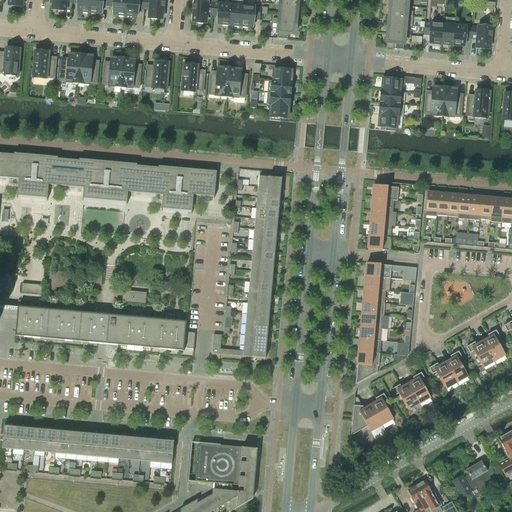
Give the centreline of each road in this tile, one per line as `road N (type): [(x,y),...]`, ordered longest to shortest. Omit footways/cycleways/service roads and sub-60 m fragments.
road 1 (residential): [(337,500),(511,400)]
road 2 (residential): [(199,381),(0,362)]
road 3 (residential): [(0,393),(196,414)]
road 4 (tertiary): [(326,58),(309,251)]
road 5 (tertiary): [(334,253),(350,61)]
road 6 (tertiary): [(309,251),(294,405)]
road 7 (tertiary): [(319,406),(334,253)]
road 8 (residential): [(326,58),(173,44)]
road 9 (residential): [(501,74),(350,61)]
road 10 (residential): [(173,44),(33,31)]
